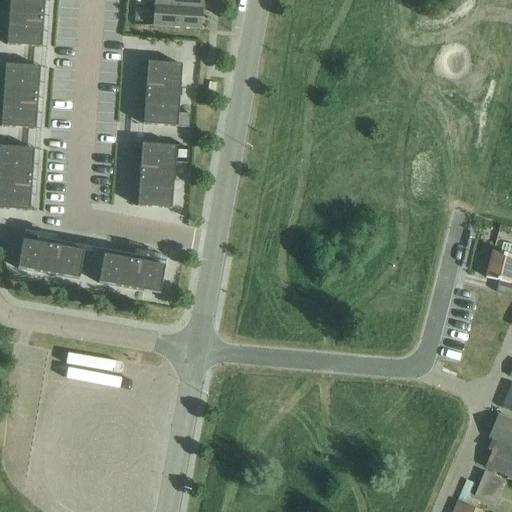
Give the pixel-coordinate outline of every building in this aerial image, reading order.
[(9,0),(6,46),(41,49),(44,0),(9,0)] [(156,4),(155,26),(203,28),(204,7),(156,4)] [(148,63),(143,126),(189,129),(190,115),(178,114),(181,66),(148,63)] [(5,66),(0,128),(35,130),(39,68),(5,66)] [(208,90),(208,91),(215,92),(216,84),(210,83),(209,83),(208,90)] [(141,145),(137,208),(171,210),(175,162),(186,162),(187,149),(141,145)] [(0,147),(0,210),(29,212),(34,150),(0,147)] [(22,242),(17,270),(79,281),(84,253),(22,242)] [(511,247),(505,246),(502,255),(492,252),(486,279),(499,282),(496,293),(511,296),(511,247)] [(103,256),(98,284),(159,295),(164,268),(103,256)] [(103,383),(105,371),(54,363),(52,374),(66,376),(63,393),(48,391),(47,398),(100,407),(104,383),(103,383)] [(501,408),(511,412),(511,384),(511,385),(501,408)] [(489,436),(511,445),(511,420),(498,414),(489,436)] [(511,449),(496,442),(484,468),(486,469),(508,479),(511,480),(511,449)] [(474,497),(494,505),(504,481),(484,473),(474,497)] [(472,497),(479,481),(470,477),(463,493),(472,497)] [(478,511),(456,503),(452,511),(478,511)]
